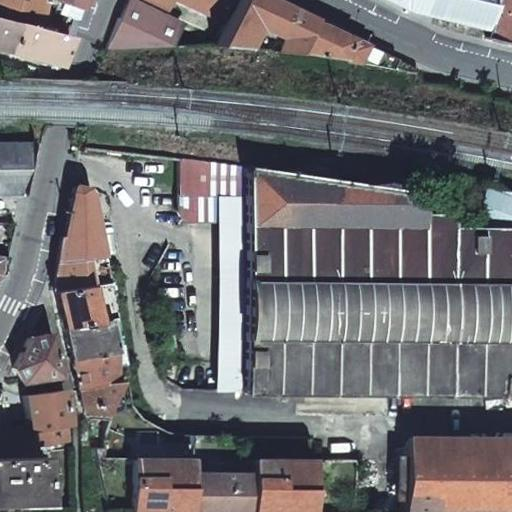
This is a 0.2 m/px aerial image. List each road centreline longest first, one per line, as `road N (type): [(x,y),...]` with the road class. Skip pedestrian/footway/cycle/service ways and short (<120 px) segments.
road 1 (unknown): [(51,166),(108,177),(153,385),(165,403),(356,432)]
road 2 (residential): [(101,0),(81,49),(32,266),(0,334)]
road 3 (residential): [(511,72),(441,54),(324,0)]
